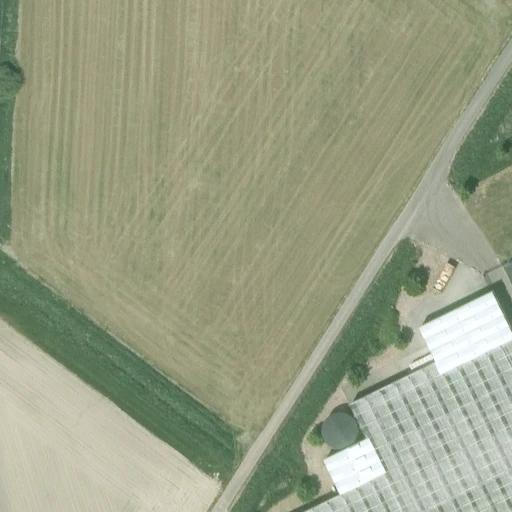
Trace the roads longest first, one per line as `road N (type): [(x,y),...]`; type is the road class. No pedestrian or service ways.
road 1 (track): [(220,511),(511,55)]
road 2 (track): [(261,451),(13,273),(0,239)]
road 3 (track): [(0,193),(10,0)]
